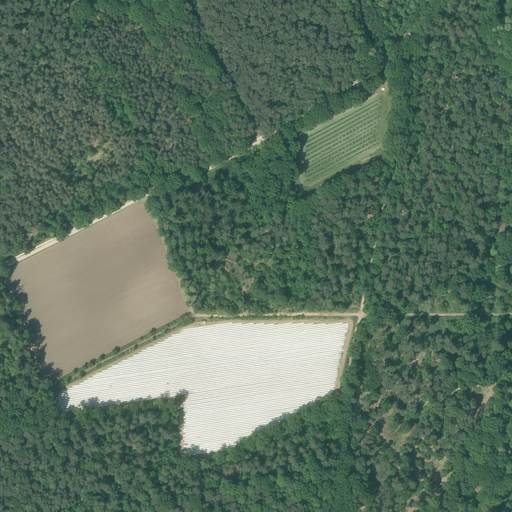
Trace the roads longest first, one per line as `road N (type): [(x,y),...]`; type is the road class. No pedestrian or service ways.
road 1 (track): [(0,268),(266,138),(359,81),(410,33)]
road 2 (track): [(410,33),(416,39),(359,314)]
road 3 (track): [(0,413),(194,315)]
road 4 (track): [(359,314),(341,406),(341,511)]
road 5 (track): [(194,315),(359,314)]
road 6 (track): [(511,313),(359,314)]
